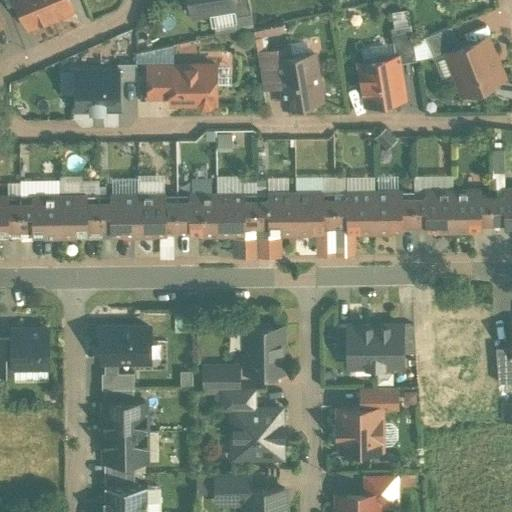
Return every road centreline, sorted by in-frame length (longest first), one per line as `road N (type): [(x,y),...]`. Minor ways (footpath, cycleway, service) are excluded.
road 1 (residential): [(0,131),(511,119)]
road 2 (residential): [(306,280),(71,280)]
road 3 (residential): [(71,280),(76,511)]
road 4 (residential): [(310,511),(306,280)]
road 5 (residential): [(511,272),(306,280)]
road 6 (residential): [(134,0),(126,17),(0,72)]
